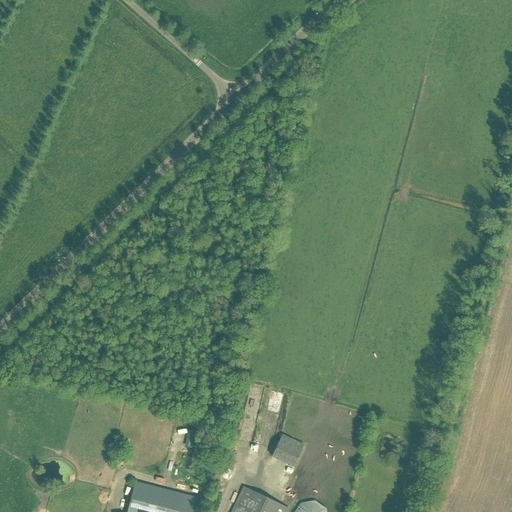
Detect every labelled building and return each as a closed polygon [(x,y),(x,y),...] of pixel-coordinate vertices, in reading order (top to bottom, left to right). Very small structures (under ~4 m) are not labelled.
[(269,390),(269,398),(280,398),(280,390),(269,390)] [(305,444),(284,433),(272,456),(293,466),(305,444)] [(128,511),(194,511),(197,503),(135,487),(128,511)] [(286,511),(288,508),(244,487),(231,511),(286,511)] [(325,511),(321,507),(316,503),(310,502),(303,504),(298,507),(294,511),(325,511)]
